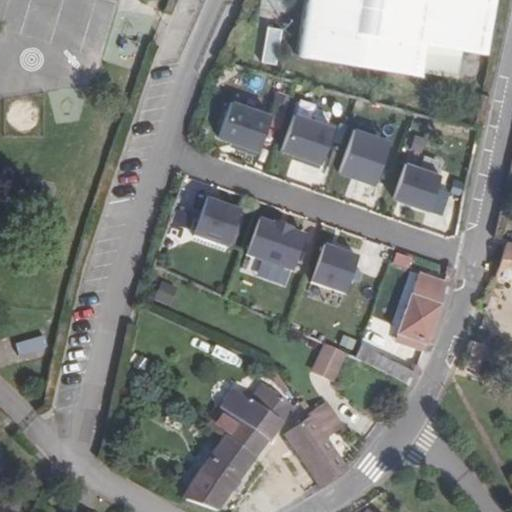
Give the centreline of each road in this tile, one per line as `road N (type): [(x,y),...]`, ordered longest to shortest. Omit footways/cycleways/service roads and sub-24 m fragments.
road 1 (unclassified): [(167,153),(71,465),(146,511)]
road 2 (residential): [(167,153),(469,259)]
road 3 (unclassified): [(469,259),(511,52)]
road 4 (unclassified): [(403,426),(444,353),(469,259)]
road 5 (unclassified): [(218,0),(167,153)]
road 6 (unclassified): [(309,511),(370,469),(403,426)]
road 7 (residential): [(403,426),(427,441),(491,511)]
